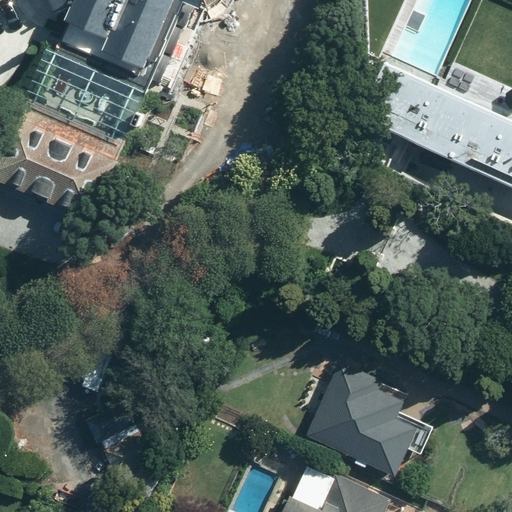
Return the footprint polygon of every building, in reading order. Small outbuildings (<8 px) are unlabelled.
[(80,0),(71,23),(108,38),(123,0),(133,0),(111,53),(150,69),(178,0),(185,0),(205,8),(208,0),(80,0)] [(247,116),(228,159),(274,180),(294,136),(279,129),(323,37),(291,22),(256,96),(244,91),(235,110),(247,116)] [(511,120),(388,63),(364,116),(509,182),(511,182),(511,120)] [(130,142),(28,98),(0,161),(0,177),(96,219),(130,142)] [(57,236),(4,216),(0,226),(0,246),(46,264),(57,236)] [(421,429),(403,421),(410,404),(381,391),(385,383),(370,376),(378,357),(351,345),(327,399),(310,437),(399,477),(421,429)] [(153,462),(133,398),(90,421),(104,448),(63,456),(64,482),(110,477),(153,462)] [(390,511),(395,502),(340,478),(324,511),(323,511),(290,497),(283,511),(390,511)]
